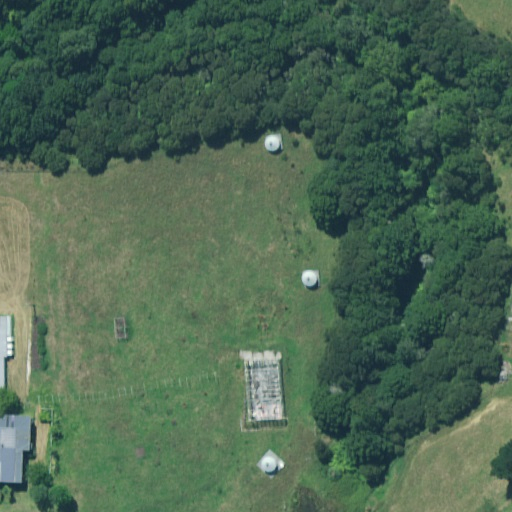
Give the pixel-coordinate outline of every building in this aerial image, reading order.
[(272,152),(273,152),(274,152),(275,152),(276,152),(277,151),(278,150),(279,149),(280,148),(281,147),(281,145),(281,144),(281,143),(281,141),(280,140),(279,139),(278,138),(277,137),(275,137),(274,136),(273,136),(271,136),(270,137),(269,137),(267,138),(266,139),(266,141),(265,142),(265,143),(265,145),(265,146),(265,147),(266,149),(267,150),(268,151),(269,152),(270,152),(272,152)] [(311,288),(312,288),(313,288),(314,288),(315,287),(317,287),(318,286),(319,285),(319,284),(320,282),(320,281),(320,279),(320,278),(320,276),(319,275),(318,274),(317,273),(316,272),(315,272),(313,271),(312,271),(310,271),(309,272),(307,273),(306,273),(305,275),(305,276),(304,277),(304,279),(304,280),(304,281),(304,283),(305,284),(306,285),(307,286),(308,287),(309,288),(311,288)] [(12,358),(13,314),(0,314),(0,389),(9,389),(10,358),(12,358)] [(285,421),(283,350),(240,351),(240,362),(250,361),(252,422),(285,421)] [(0,418),(0,482),(29,483),(30,451),(37,451),(38,420),(0,418)] [(269,473),(271,473),(272,473),(274,473),(275,472),(276,472),(278,471),(279,469),(279,468),(280,467),(280,465),(280,464),(280,463),(280,461),(279,460),(278,459),(277,458),(276,457),(274,456),(273,456),(271,456),(270,456),(269,457),(267,457),(266,458),(265,459),(264,461),(264,462),(263,463),(263,465),(264,466),(264,468),(265,469),(266,470),(267,471),(268,472),(269,473)]
